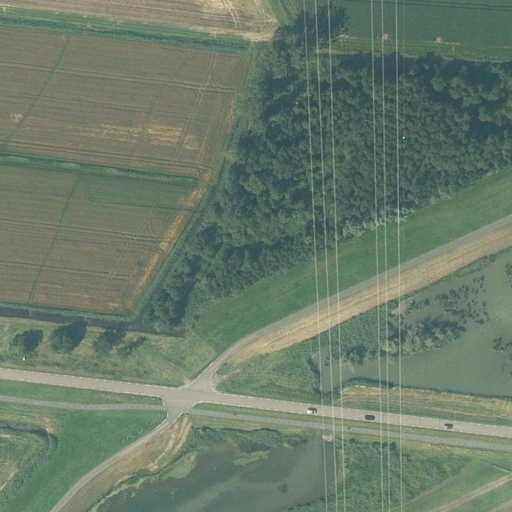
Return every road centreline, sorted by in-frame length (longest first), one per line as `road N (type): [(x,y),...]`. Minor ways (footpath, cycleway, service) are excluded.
road 1 (unclassified): [(190,395),(234,351),(292,316),(511,215)]
road 2 (secondary): [(190,395),(511,432)]
road 3 (secondary): [(0,372),(190,395)]
road 4 (residential): [(55,511),(190,395)]
